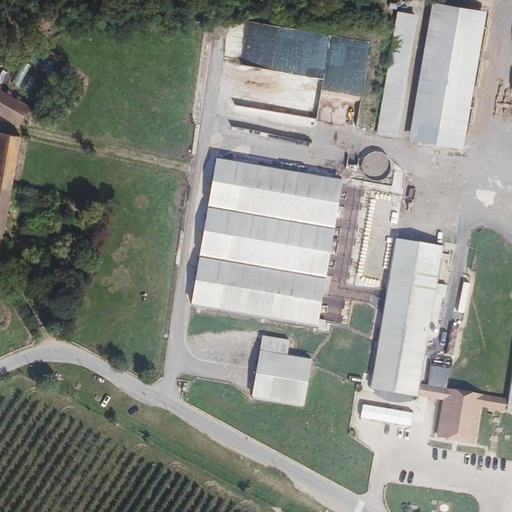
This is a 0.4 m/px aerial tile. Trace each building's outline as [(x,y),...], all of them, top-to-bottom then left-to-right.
[(484,13),(430,3),(407,140),(461,149),(484,13)] [(415,15),(397,12),(377,132),(395,135),(415,15)] [(315,128),(322,77),(225,65),(220,108),(259,113),(257,130),(277,133),(278,123),(315,128)] [(0,89),(0,118),(20,129),(32,107),(1,90),(0,89)] [(0,242),(5,243),(21,138),(15,137),(0,134),(0,242)] [(365,156),(362,160),(360,165),(360,170),(362,174),(365,178),(369,181),(373,182),(378,181),(383,179),(386,176),(388,172),(389,167),(388,162),(386,158),(382,155),(378,153),(373,153),(369,154),(365,156)] [(215,158),(190,302),(315,330),(341,178),(215,158)] [(388,268),(370,388),(381,389),(384,397),(390,402),(397,402),(404,399),(407,394),(420,396),(422,385),(440,277),(445,247),(394,238),(388,268)] [(447,354),(453,355),(456,326),(450,326),(447,354)] [(312,358),(262,349),(253,399),(303,406),(312,358)] [(506,399),(422,385),(420,396),(442,400),(435,437),(474,444),(481,407),(504,411),(506,399)]
